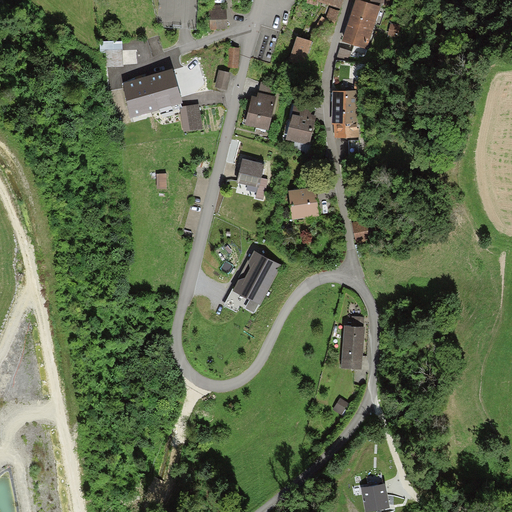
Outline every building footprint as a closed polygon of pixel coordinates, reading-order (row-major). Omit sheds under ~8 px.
[(308,0),(308,3),(319,6),(320,3),(341,9),(344,0),(308,0)] [(356,0),(343,43),(354,46),(351,57),(358,59),(359,55),(363,56),(366,55),(381,8),(356,0)] [(208,5),(208,27),(227,27),(227,5),(208,5)] [(339,12),(330,9),(327,20),(335,27),(339,12)] [(263,26),(255,56),(272,61),(280,31),(263,26)] [(317,43),(300,39),(293,63),(309,69),(317,43)] [(125,68),(123,41),(101,42),(102,55),(107,55),(109,83),(114,82),(113,69),(125,68)] [(229,48),(228,60),(238,61),(239,48),(229,48)] [(122,77),(129,115),(178,107),(171,69),(122,77)] [(227,92),(233,74),(220,70),(214,88),(227,92)] [(262,83),(260,93),(273,96),(275,86),(262,83)] [(334,125),(334,138),(360,138),(360,92),(332,92),(332,125),(334,125)] [(279,100),(253,93),(246,125),(272,131),(279,100)] [(294,104),(286,135),(309,141),(317,109),(294,104)] [(198,106),(164,111),(167,137),(202,132),(198,106)] [(242,156),(235,182),(259,189),(266,163),(242,156)] [(157,187),(167,186),(166,170),(156,171),(157,187)] [(165,224),(185,230),(200,178),(180,172),(165,224)] [(292,218),(318,215),(314,189),(288,192),(292,218)] [(373,219),(353,223),(357,243),(377,240),(373,219)] [(257,309),(279,266),(254,253),(232,297),(257,309)] [(341,366),(362,368),(365,318),(344,317),(341,366)] [(331,407),(341,415),(350,404),(340,396),(331,407)] [(385,482),(361,486),(365,511),(367,511),(381,509),(390,508),(385,482)]
